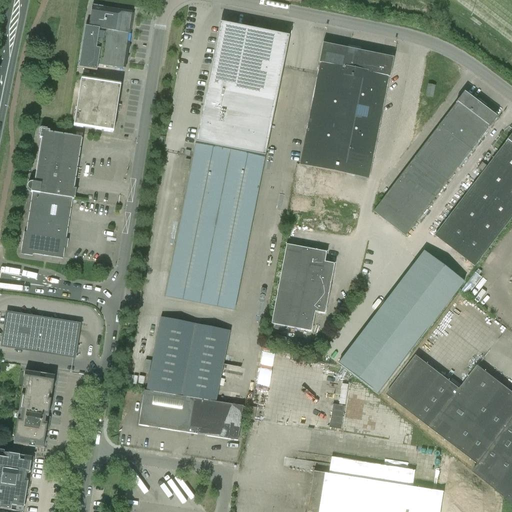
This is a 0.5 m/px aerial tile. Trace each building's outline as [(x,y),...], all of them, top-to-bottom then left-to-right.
[(123,69),(132,13),(92,6),(88,28),(85,27),(78,68),(82,69),(96,71),(97,65),(123,69)] [(290,40),(221,25),(192,158),(165,297),(234,311),(290,40)] [(369,179),(392,59),(323,45),(319,62),(320,62),(299,165),(369,179)] [(73,126),(113,133),(120,84),(81,78),(73,126)] [(432,97),(434,86),(428,85),(425,96),(432,97)] [(405,236),(488,128),(488,129),(497,117),(464,92),(373,211),(405,236)] [(36,171),(36,173),(35,181),(35,183),(32,183),(30,183),(28,184),(27,185),(27,187),(27,189),(29,191),(31,191),(31,192),(74,199),(74,198),(72,197),(73,188),(74,188),(74,187),(74,188),(75,179),(75,178),(77,169),(76,169),(77,168),(78,159),(78,158),(79,158),(80,149),(80,148),(82,139),(81,139),(81,138),(64,135),(62,135),(54,133),(54,134),(52,134),(52,133),(49,133),(49,131),(47,130),(47,129),(41,128),(40,129),(39,135),(40,135),(40,138),(41,138),(41,141),(41,143),(40,143),(39,151),(39,153),(38,161),(38,163),(37,163),(36,171)] [(511,216),(511,133),(505,143),(434,236),(474,266),(511,216)] [(481,163),(477,168),(482,172),(486,166),(481,163)] [(74,199),(31,192),(32,193),(23,252),(63,259),(72,199),(74,200),(74,199)] [(324,314),(334,264),(324,262),(326,252),(286,245),(271,324),(311,332),(315,312),(324,314)] [(464,282),(423,252),(338,364),(378,395),(464,282)] [(481,278),(474,273),(460,292),(466,296),(481,278)] [(215,402),(229,331),(161,317),(146,391),(215,402)] [(83,329),(12,318),(7,349),(19,351),(22,335),(81,345),(83,329)] [(511,392),(478,366),(460,389),(439,372),(408,412),(476,465),(471,472),(511,503),(511,392)] [(25,371),(13,444),(43,448),(54,376),(25,371)] [(237,441),(243,406),(215,402),(146,391),(143,391),(138,425),(237,441)] [(256,408),(249,407),(248,419),(254,420),(256,408)] [(0,508),(22,511),(28,480),(31,457),(0,452),(0,508)] [(439,511),(442,493),(410,488),(412,471),(348,461),(345,478),(313,473),(306,511),(439,511)] [(169,477),(164,480),(172,491),(177,488),(169,477)]
